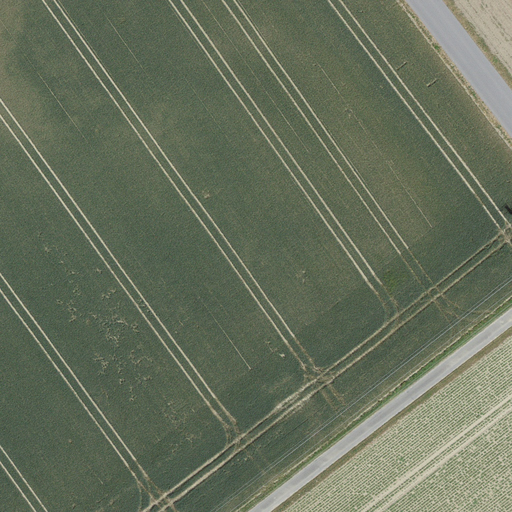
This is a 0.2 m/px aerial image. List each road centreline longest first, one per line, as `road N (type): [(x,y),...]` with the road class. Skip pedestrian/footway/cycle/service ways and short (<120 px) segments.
road 1 (unclassified): [(511,310),(253,511)]
road 2 (tertiary): [(511,107),(428,0)]
